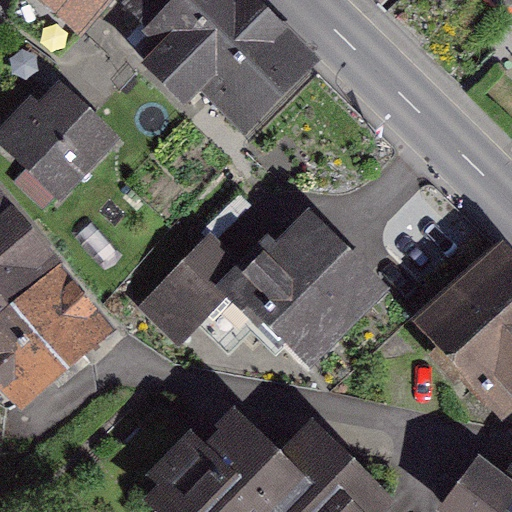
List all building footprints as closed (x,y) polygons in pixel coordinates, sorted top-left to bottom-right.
[(102,0),(46,0),(77,28),(102,0)] [(236,0),(155,0),(139,17),(169,46),(152,63),(190,100),(207,82),(252,126),(308,69),(236,0)] [(51,47),(0,111),(0,122),(49,174),(116,110),(51,47)] [(0,317),(51,276),(0,214),(0,317)] [(302,226),(234,292),(305,364),(373,298),(302,226)] [(511,273),(503,263),(430,326),(501,407),(511,397),(511,273)] [(103,339),(51,276),(0,317),(0,385),(19,408),(103,339)] [(479,441),(433,494),(454,511),(511,511),(511,426),(491,451),(479,441)] [(191,454),(147,498),(161,511),(383,511),(318,448),(285,482),(233,432),(202,464),(191,454)]
